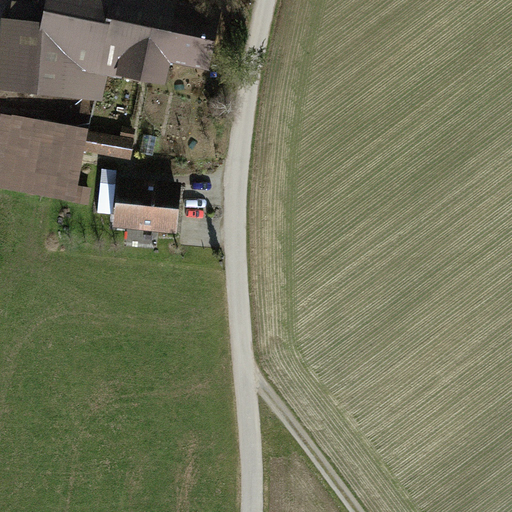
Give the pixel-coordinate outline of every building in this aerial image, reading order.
[(48,0),(43,27),(13,24),(8,84),(101,94),(105,66),(160,77),(165,53),(205,61),(216,14),(148,0),(48,0)] [(131,140),(11,119),(0,178),(0,182),(73,196),(80,155),(127,163),(131,140)] [(144,134),(140,152),(152,155),(156,136),(144,134)] [(100,210),(114,212),(118,176),(103,174),(100,210)] [(176,186),(122,181),(118,222),(172,227),(176,186)]
